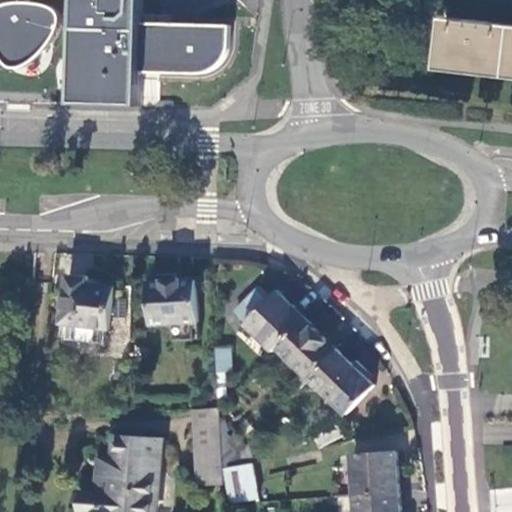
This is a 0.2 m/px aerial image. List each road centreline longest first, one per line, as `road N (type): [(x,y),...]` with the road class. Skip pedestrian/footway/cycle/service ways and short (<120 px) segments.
road 1 (secondary): [(271,149),(0,136)]
road 2 (secondary): [(0,221),(162,203),(254,209)]
road 3 (secondary): [(254,209),(275,231),(323,249),(374,259),(415,255)]
road 4 (residential): [(415,255),(446,344),(454,405)]
road 5 (secondary): [(484,181),(449,149),(360,129)]
